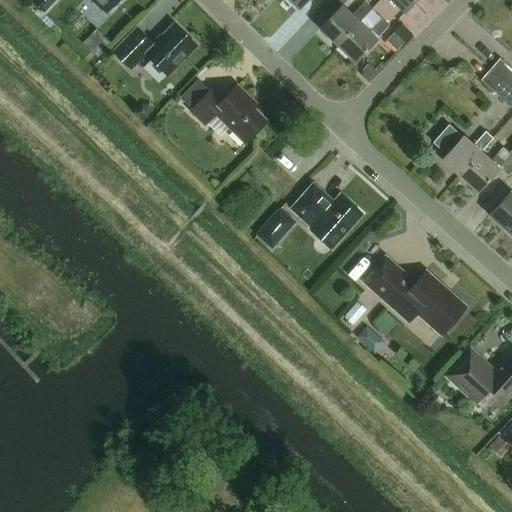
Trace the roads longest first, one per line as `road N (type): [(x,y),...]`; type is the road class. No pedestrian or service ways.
road 1 (track): [(440,511),(0,94)]
road 2 (residential): [(511,283),(340,128)]
road 3 (residential): [(340,128),(207,0)]
road 4 (residential): [(340,128),(468,0)]
